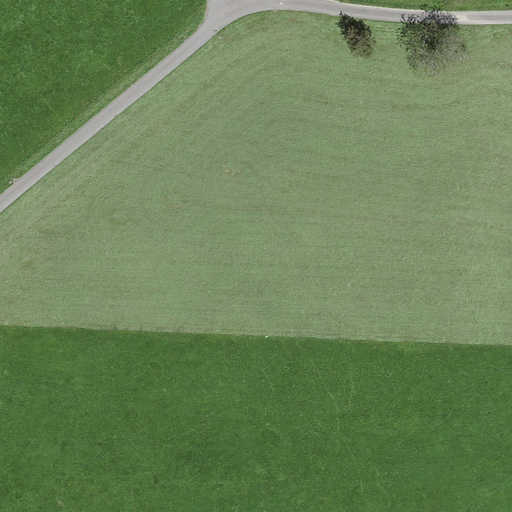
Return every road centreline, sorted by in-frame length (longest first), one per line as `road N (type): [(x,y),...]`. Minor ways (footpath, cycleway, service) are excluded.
road 1 (unclassified): [(0,208),(191,46),(233,0)]
road 2 (track): [(511,18),(377,16),(233,0)]
